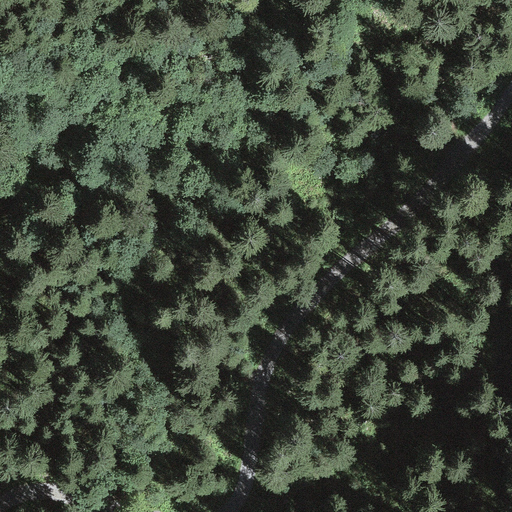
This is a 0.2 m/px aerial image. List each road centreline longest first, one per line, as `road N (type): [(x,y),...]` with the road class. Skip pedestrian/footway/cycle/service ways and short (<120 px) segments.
road 1 (track): [(230,511),(248,482),(262,384),(290,329),(411,212),(511,92)]
road 2 (track): [(0,503),(41,490),(132,511)]
